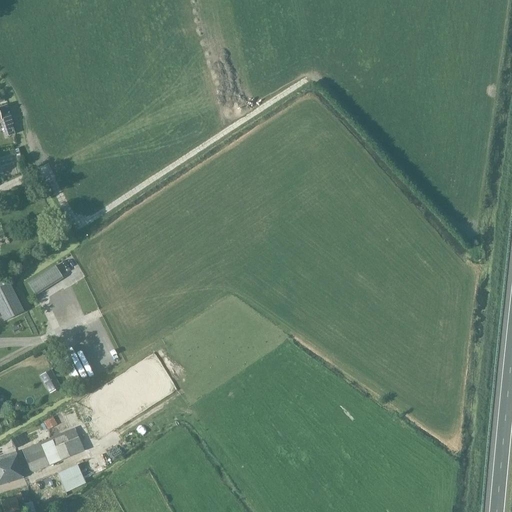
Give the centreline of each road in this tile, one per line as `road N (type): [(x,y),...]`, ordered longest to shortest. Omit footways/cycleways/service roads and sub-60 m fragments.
road 1 (track): [(0,189),(47,168),(72,220),(85,222),(231,127)]
road 2 (motorway): [(511,362),(497,511)]
